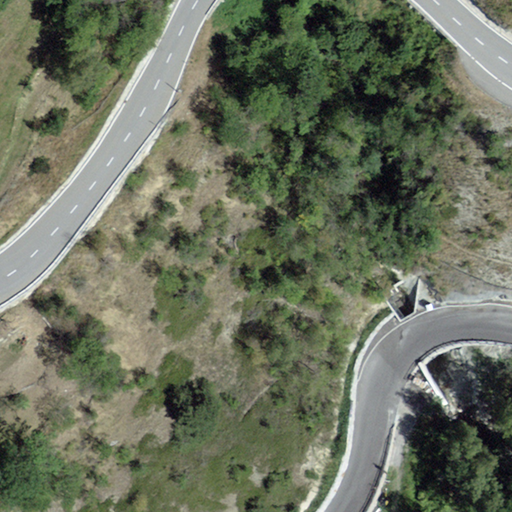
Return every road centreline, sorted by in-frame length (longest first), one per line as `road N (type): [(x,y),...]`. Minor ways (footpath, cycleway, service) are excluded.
road 1 (tertiary): [(198,0),(115,154),(43,245),(0,281)]
road 2 (tertiary): [(344,511),(365,472),(387,369),(404,344),(448,323),(511,330)]
